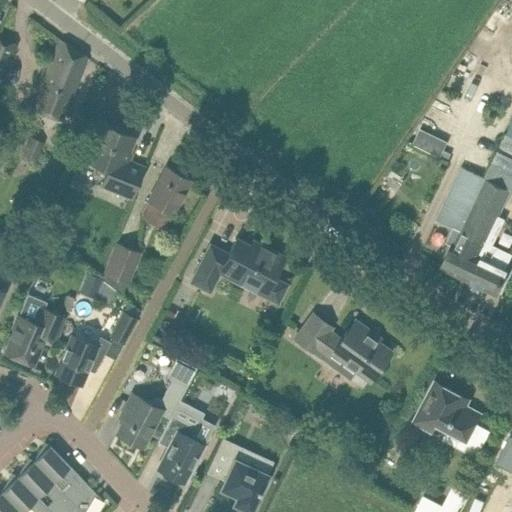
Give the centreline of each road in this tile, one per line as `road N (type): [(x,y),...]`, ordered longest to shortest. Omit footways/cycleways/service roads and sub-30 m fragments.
road 1 (unclassified): [(511,346),(420,291),(34,0)]
road 2 (residential): [(46,406),(147,511)]
